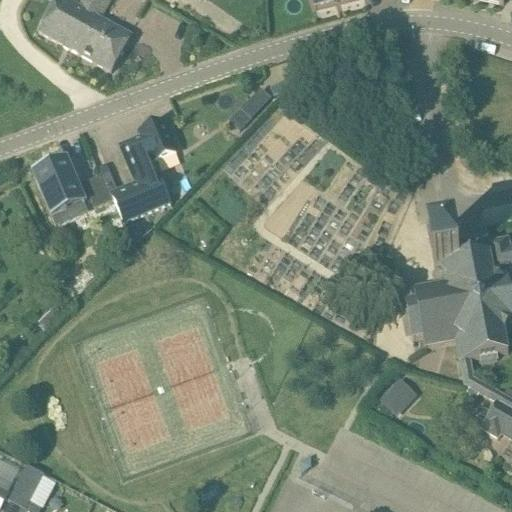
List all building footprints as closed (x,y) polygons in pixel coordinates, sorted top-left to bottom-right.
[(59,0),(41,33),(82,56),(94,33),(91,31),(93,26),(92,25),(95,19),(80,10),(85,0),(59,0)] [(85,0),(80,10),(95,19),(92,25),(93,26),(91,31),(94,33),(82,56),(114,74),(134,37),(102,19),(112,0),(85,0)] [(345,74),(355,72),(352,62),(343,65),(345,74)] [(261,93),(241,112),(251,122),(270,102),(261,93)] [(176,156),(163,125),(136,136),(138,141),(119,149),(129,172),(135,185),(110,196),(123,227),(170,207),(157,176),(156,176),(153,166),(176,156)] [(84,203),(68,165),(50,173),(49,169),(34,176),(52,219),(67,213),(66,210),(84,203)] [(111,204),(100,179),(83,186),(94,211),(111,204)] [(462,386),(489,402),(493,394),(473,383),(470,363),(508,356),(506,337),(511,329),(511,289),(511,290),(508,278),(511,277),(511,266),(509,248),(508,248),(507,242),(487,246),(485,237),(455,243),(455,240),(429,244),(434,270),(436,269),(436,271),(432,278),(433,283),(439,288),(422,292),(421,290),(421,289),(420,288),(419,287),(418,287),(417,286),(416,286),(415,286),(414,287),(412,287),(412,288),(411,289),(410,290),(410,291),(410,292),(410,293),(412,304),(404,305),(411,343),(422,341),(424,351),(455,346),(459,365),(458,365),(462,386)] [(65,312),(58,306),(39,326),(46,333),(65,312)] [(397,382),(377,403),(391,416),(405,401),(408,404),(414,398),(397,382)] [(511,404),(493,394),(489,402),(495,405),(480,432),(498,443),(501,439),(511,445),(511,404)] [(0,479),(0,510),(13,486),(0,479)]
